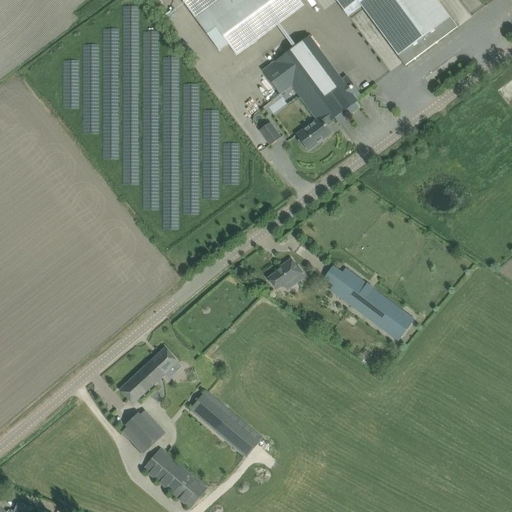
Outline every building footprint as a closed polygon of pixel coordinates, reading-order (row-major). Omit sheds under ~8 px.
[(152,0),(168,26),(180,19),(169,0),(152,0)] [(181,0),(219,52),(229,45),(236,55),(304,6),(299,0),(335,0),(342,9),(348,17),(361,7),(405,66),(457,28),(451,20),(436,0),(181,0)] [(274,62),(263,71),(281,95),(292,86),(317,120),(326,113),(331,120),(335,118),(338,123),(346,118),(344,116),(349,112),(347,109),(351,114),(361,107),(357,102),(357,101),(355,99),(361,95),(355,87),(347,76),(341,80),(309,37),(274,62)] [(317,120),(296,135),(302,143),(308,151),(332,134),(324,123),(326,122),(327,124),(331,120),(326,113),(317,120)] [(270,123),(260,131),(270,145),(281,137),(270,123)] [(281,270),(268,279),(277,291),(284,285),(288,291),(299,283),(296,279),(303,274),(298,267),(297,268),(292,260),(280,268),(281,270)] [(346,269),(330,290),(398,341),(414,320),(346,269)] [(178,362),(172,356),(165,348),(120,390),(127,397),(133,404),(165,375),(168,379),(172,375),(174,373),(171,369),(178,362)] [(262,439),(209,394),(206,391),(190,410),(246,458),(262,439)] [(127,428),(123,432),(143,454),(161,437),(142,416),(146,412),(145,411),(141,415),(127,428)] [(207,489),(191,474),(161,449),(144,469),(174,494),(191,509),(207,489)] [(18,501),(16,506),(14,511),(31,511),(33,507),(18,501)]
